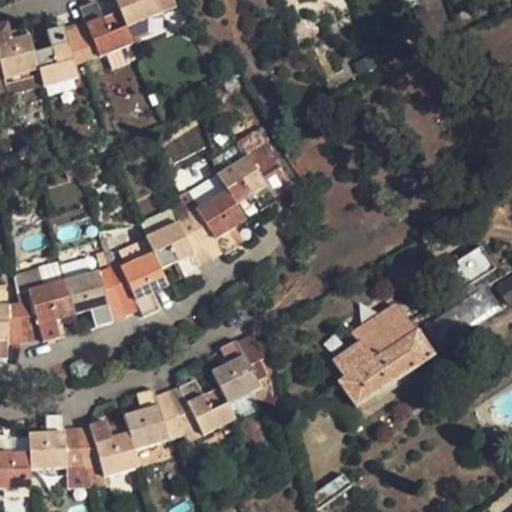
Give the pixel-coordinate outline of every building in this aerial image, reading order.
[(109,0),(114,14),(122,29),(144,19),(167,8),(162,0),(109,0)] [(74,10),(82,28),(95,60),(128,47),(126,42),(122,29),(114,14),(97,21),(92,4),(74,10)] [(122,29),(126,42),(150,31),(144,19),(122,29)] [(0,27),(0,78),(33,73),(26,55),(20,40),(4,44),(0,28),(0,27)] [(69,33),(58,36),(70,69),(81,65),(95,60),(82,28),(69,33)] [(45,51),(26,55),(33,73),(38,88),(71,79),(70,69),(58,36),(57,29),(40,34),(45,51)] [(255,133),(234,144),(241,159),(261,149),(255,133)] [(287,194),(261,149),(241,159),(271,203),(287,194)] [(241,159),(211,177),(220,195),(230,209),(246,198),(255,212),(271,203),(241,159)] [(220,195),(192,212),(217,258),(234,249),(225,234),(241,224),(230,209),(220,195)] [(180,209),(166,216),(170,227),(193,275),(205,265),(183,215),(180,209)] [(192,212),(183,215),(205,265),(217,258),(192,212)] [(170,227),(166,216),(136,229),(141,241),(170,227)] [(170,227),(141,241),(148,259),(154,274),(172,267),(177,281),(193,277),(193,275),(170,227)] [(483,246),(441,275),(454,295),(498,265),(483,246)] [(148,259),(116,275),(136,318),(154,313),(148,297),(161,291),(154,274),(148,259)] [(511,272),(487,288),(499,309),(511,300),(511,272)] [(116,275),(106,279),(92,284),(104,327),(120,322),(136,318),(116,275)] [(90,277),(57,285),(67,320),(84,315),(89,329),(104,327),(92,284),(90,277)] [(20,293),(36,344),(53,340),(50,325),(67,320),(57,285),(20,293)] [(473,290),(425,322),(442,348),(489,315),(473,290)] [(20,293),(10,295),(12,308),(2,310),(1,351),(19,347),(36,344),(20,293)] [(431,355),(399,305),(353,336),(359,345),(333,361),(338,368),(331,371),(354,407),(431,355)] [(266,380),(242,338),(213,353),(223,368),(207,375),(214,392),(221,405),(245,395),(252,392),(253,385),(266,380)] [(198,397),(191,386),(175,393),(199,436),(230,423),(228,419),(221,405),(214,392),(198,397)] [(180,442),(185,451),(204,445),(199,436),(175,393),(165,398),(180,442)] [(135,413),(116,418),(122,435),(129,453),(163,442),(149,403),(147,394),(131,399),(135,413)] [(250,411),(245,395),(221,405),(228,419),(250,411)] [(165,398),(149,403),(163,442),(165,448),(180,442),(165,398)] [(26,471),(60,469),(58,435),(57,418),(42,419),(43,438),(24,438),(23,455),(26,471)] [(99,427),(86,430),(94,467),(98,479),(133,471),(129,453),(122,435),(105,438),(99,427)] [(86,430),(58,435),(60,469),(83,469),(94,467),(86,430)] [(0,491),(28,491),(26,471),(23,455),(8,455),(4,439),(0,439),(0,491)] [(83,469),(60,469),(62,492),(89,490),(83,469)] [(340,474),(305,496),(311,511),(320,511),(351,490),(340,474)]
